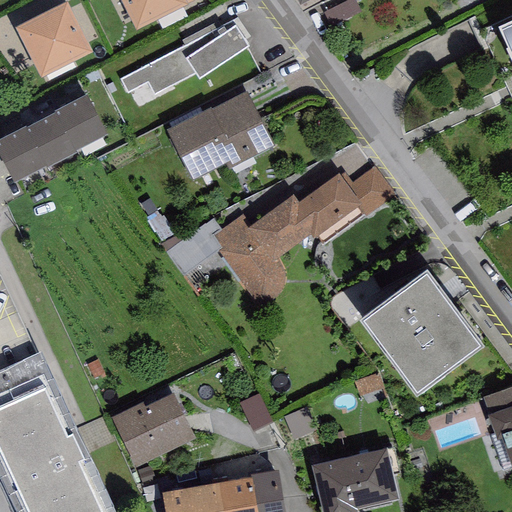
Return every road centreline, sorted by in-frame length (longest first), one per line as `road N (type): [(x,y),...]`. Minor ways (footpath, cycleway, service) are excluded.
road 1 (residential): [(511,319),(276,0)]
road 2 (unknown): [(303,511),(285,466),(206,416)]
